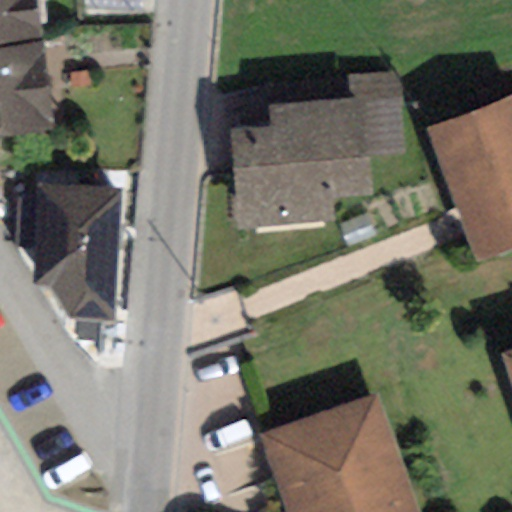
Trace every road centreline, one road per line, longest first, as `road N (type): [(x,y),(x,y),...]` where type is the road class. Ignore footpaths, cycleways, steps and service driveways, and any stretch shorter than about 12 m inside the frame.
road 1 (unclassified): [(179,0),(145,449)]
road 2 (residential): [(0,281),(84,404),(145,449)]
